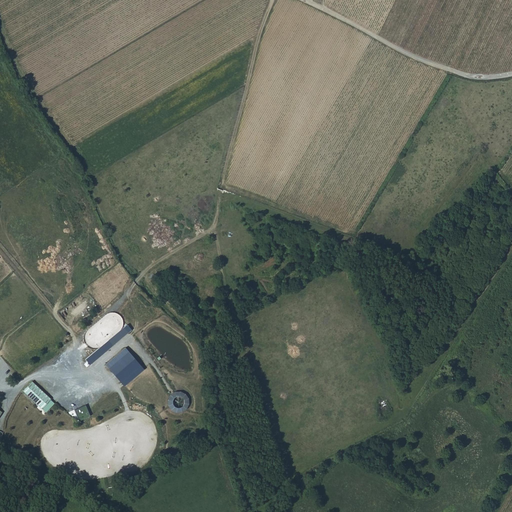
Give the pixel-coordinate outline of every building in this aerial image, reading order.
[(126,324),(84,358),(89,364),(131,330),(126,324)] [(124,347),(104,364),(122,386),(142,369),(124,347)] [(31,380),(21,390),(44,413),(54,403),(31,380)] [(168,392),(167,411),(187,411),(187,393),(168,392)] [(77,422),(84,419),(82,416),(84,415),(82,411),(74,414),(77,422)]
